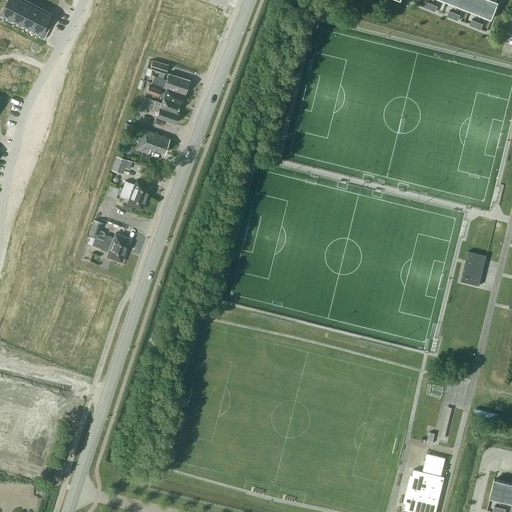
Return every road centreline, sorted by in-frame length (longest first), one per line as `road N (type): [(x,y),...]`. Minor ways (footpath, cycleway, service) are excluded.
road 1 (secondary): [(105,396),(245,12)]
road 2 (residential): [(83,0),(25,106),(0,220)]
